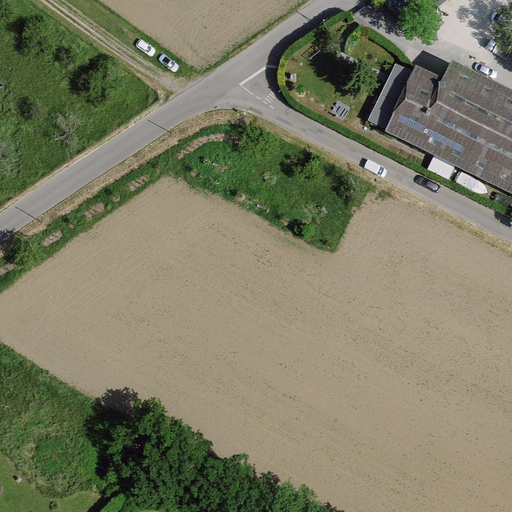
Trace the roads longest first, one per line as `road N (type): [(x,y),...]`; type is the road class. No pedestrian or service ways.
road 1 (unclassified): [(511,227),(274,108),(230,77)]
road 2 (unclassified): [(0,232),(230,77)]
road 3 (track): [(199,99),(50,0)]
road 4 (unclassified): [(230,77),(340,0)]
